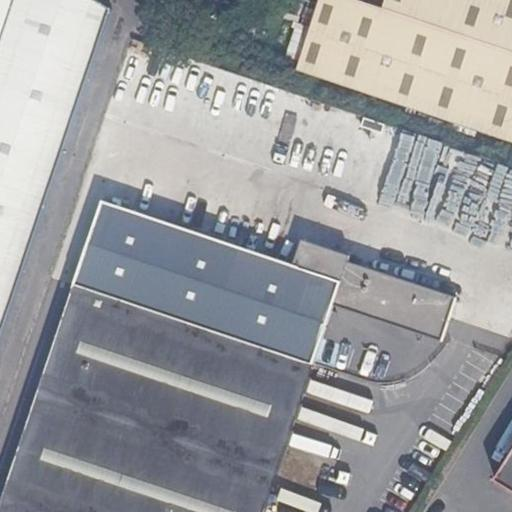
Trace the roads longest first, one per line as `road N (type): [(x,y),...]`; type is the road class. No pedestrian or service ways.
road 1 (unknown): [(438,388),(479,336),(489,304),(470,252),(416,221),(124,138),(96,159),(0,458)]
road 2 (unknown): [(347,511),(382,450),(438,388)]
road 3 (unknown): [(498,511),(475,475),(511,403)]
